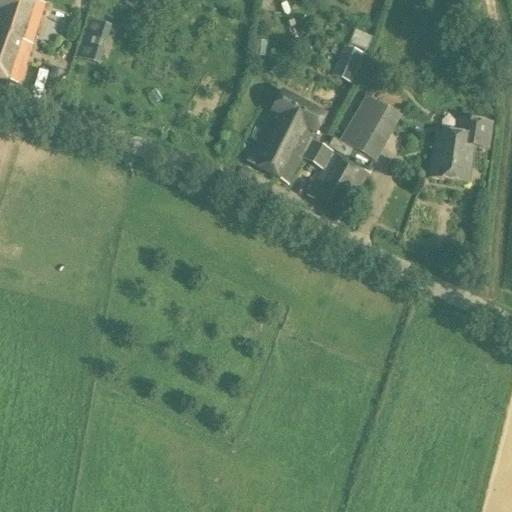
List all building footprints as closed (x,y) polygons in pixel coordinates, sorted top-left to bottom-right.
[(4,50),(0,49),(0,79),(19,86),(44,6),(24,0),(9,0),(5,14),(11,16),(6,31),(9,33),(4,50)] [(5,14),(9,0),(0,0),(0,49),(4,50),(9,33),(6,31),(11,16),(5,14)] [(99,65),(114,15),(92,8),(77,59),(99,65)] [(373,40),(354,32),(348,45),(367,54),(373,40)] [(368,175),(307,142),(320,116),(282,95),(246,163),(284,183),(297,159),(321,172),(306,199),(344,220),(368,175)] [(375,164),(400,118),(363,99),(338,144),(375,164)] [(487,151),(490,126),(460,122),(458,137),(436,134),(430,181),(462,184),(464,170),(469,171),(472,150),(487,151)]
